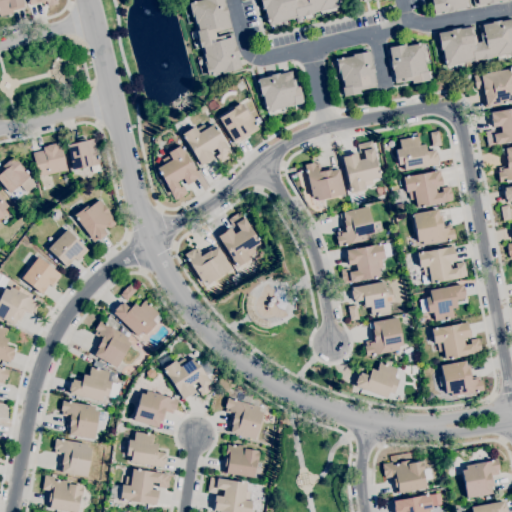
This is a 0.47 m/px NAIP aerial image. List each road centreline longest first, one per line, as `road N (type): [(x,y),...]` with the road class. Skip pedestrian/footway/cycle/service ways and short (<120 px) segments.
road 1 (residential): [(511,396),(462,131),(448,109),(306,134),(150,243)]
road 2 (residential): [(86,0),(150,243),(203,326),(261,377),(335,413),(427,427)]
road 3 (residential): [(406,21),(253,58),(232,0),(406,21)]
road 4 (residential): [(150,243),(84,291),(39,377),(12,511)]
road 5 (residential): [(261,162),(311,247),(330,343)]
